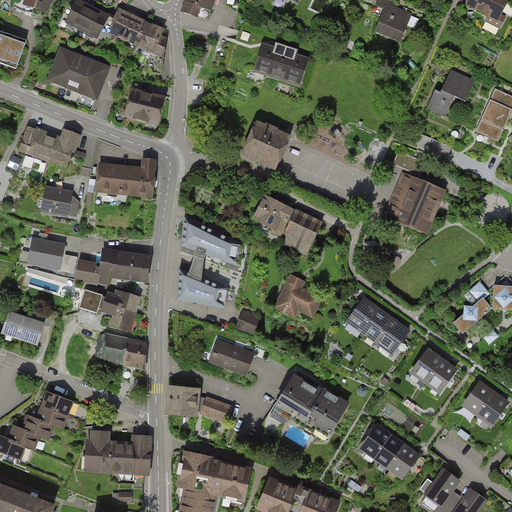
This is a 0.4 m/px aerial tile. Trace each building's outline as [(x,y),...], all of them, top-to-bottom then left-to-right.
[(21,0),(21,3),(48,14),(53,0),(21,0)] [(187,0),(182,14),(198,20),(201,11),(213,15),(218,0),(187,0)] [(378,0),(375,8),(383,11),(374,34),(401,45),(413,15),(393,7),(394,4),(382,0),(378,0)] [(507,0),(470,0),(467,8),(487,17),(485,22),(500,28),(504,18),(500,16),(507,0)] [(65,25),(97,41),(101,32),(108,36),(109,35),(115,22),(78,3),(65,25)] [(133,46),(144,24),(119,13),(115,22),(109,35),(133,46)] [(154,29),(144,24),(133,46),(144,51),(154,29)] [(164,34),(154,29),(144,51),(151,55),(148,73),(161,76),(168,42),(162,38),(164,34)] [(0,63),(16,69),(26,41),(0,32),(0,63)] [(196,41),(195,49),(208,52),(210,44),(196,41)] [(264,46),(255,74),(301,89),(310,61),(297,57),(298,53),(276,47),(275,50),(264,46)] [(48,84),(95,103),(109,71),(62,51),(48,84)] [(208,54),(199,51),(195,64),(204,67),(208,54)] [(474,82),(452,71),(441,96),(435,94),(427,110),(443,117),(452,97),(464,103),(474,82)] [(511,113),(511,97),(496,91),(477,132),(498,142),(511,113)] [(124,121),(159,130),(167,102),(132,92),(124,121)] [(197,109),(191,130),(200,133),(206,112),(197,109)] [(242,161),(274,175),(289,141),(257,127),(242,161)] [(51,162),(60,141),(29,129),(21,151),(51,162)] [(80,137),(63,131),(60,141),(51,162),(68,169),(80,137)] [(448,146),(421,136),(417,146),(444,156),(448,146)] [(425,162),(399,152),(393,166),(419,176),(425,162)] [(140,168),(137,195),(150,196),(154,176),(156,162),(141,160),(140,168)] [(99,164),(96,190),(119,193),(122,166),(99,164)] [(140,168),(122,166),(119,193),(137,195),(140,168)] [(384,217),(426,236),(445,192),(403,174),(384,217)] [(42,186),(37,210),(77,217),(80,202),(67,200),(69,191),(42,186)] [(293,211),(268,198),(256,222),(281,235),(293,211)] [(322,226),(296,214),(286,235),(287,248),(307,257),(322,226)] [(180,269),(177,300),(225,309),(228,288),(199,276),(207,255),(240,266),(244,246),(185,217),(182,246),(197,251),(189,272),(180,269)] [(46,243),(48,235),(40,234),(39,241),(34,240),(29,263),(59,269),(58,271),(74,274),(77,258),(61,255),(63,246),(46,243)] [(146,281),(150,258),(105,251),(102,266),(80,262),(76,276),(110,284),(111,278),(117,279),(117,276),(146,281)] [(290,277),(275,311),(294,319),(297,312),(314,320),(323,300),(305,293),(309,285),(290,277)] [(454,326),(463,337),(493,312),(483,300),(490,295),(480,284),(471,292),(480,303),(473,309),(465,308),(464,318),(454,326)] [(511,288),(494,288),(493,312),(511,312),(511,288)] [(117,306),(135,311),(139,299),(117,292),(115,296),(108,294),(107,298),(103,297),(104,295),(85,290),(79,308),(98,314),(99,310),(115,315),(117,306)] [(361,336),(378,311),(363,300),(346,325),(361,336)] [(129,332),(135,311),(117,306),(115,315),(112,320),(105,318),(103,323),(129,332)] [(361,336),(376,347),(394,322),(378,311),(361,336)] [(3,333),(34,343),(41,324),(49,326),(52,318),(33,312),(31,320),(10,313),(3,333)] [(237,330),(254,337),(261,319),(244,313),(237,330)] [(410,334),(394,322),(376,347),(392,358),(410,334)] [(146,367),(146,348),(138,342),(101,334),(96,357),(146,367)] [(207,363),(243,376),(251,354),(215,340),(207,363)] [(425,387),(443,363),(427,352),(410,376),(425,387)] [(457,374),(443,363),(425,387),(440,397),(457,374)] [(320,392),(294,376),(275,407),(300,424),(303,420),(329,437),(349,405),(322,388),(320,392)] [(477,420),(495,396),(480,385),(462,409),(477,420)] [(170,386),(167,415),(199,418),(203,389),(170,386)] [(40,406),(69,418),(74,404),(45,393),(40,406)] [(510,407),(495,396),(477,420),(492,431),(510,407)] [(203,414),(226,424),(234,407),(210,398),(203,414)] [(69,418),(40,406),(34,420),(50,426),(64,431),(69,418)] [(50,426),(34,420),(26,416),(20,430),(37,436),(45,440),(50,426)] [(7,440),(24,446),(32,449),(37,436),(20,430),(12,427),(7,440)] [(377,458),(391,438),(377,427),(362,447),(377,458)] [(131,473),(133,444),(109,442),(109,434),(92,432),(90,471),(131,473)] [(24,446),(7,440),(0,436),(0,452),(19,460),(24,446)] [(150,474),(151,438),(133,437),(133,444),(131,473),(150,474)] [(377,458),(391,468),(406,448),(391,438),(377,458)] [(420,458),(406,448),(391,468),(405,478),(420,458)] [(251,470),(185,455),(178,487),(185,489),(179,511),(212,511),(216,496),(243,502),(251,470)] [(451,493),(460,479),(443,467),(424,494),(438,504),(441,506),(451,493)] [(254,510),(260,511),(333,511),(337,502),(303,489),(302,492),(266,478),(254,510)] [(51,511),(54,506),(0,485),(0,511),(51,511)] [(477,511),(487,497),(472,487),(462,501),(454,511),(477,511)] [(451,493),(441,506),(438,504),(432,511),(454,511),(462,501),(451,493)]
